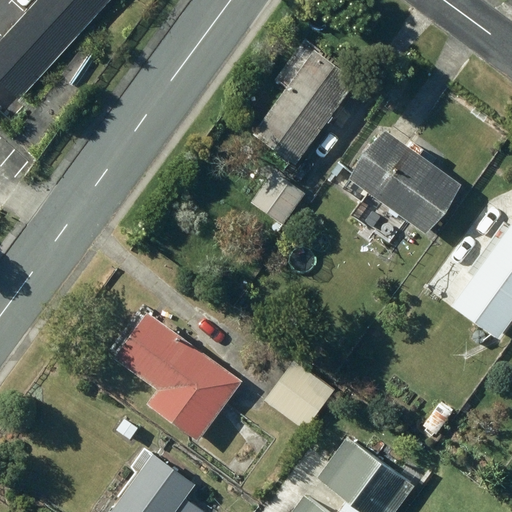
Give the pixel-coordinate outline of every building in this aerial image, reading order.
[(0,0),(0,83),(18,99),(107,0),(35,0),(0,39),(0,0)] [(307,48),(249,135),(292,164),(350,77),(307,48)] [(415,154),(419,149),(408,141),(404,148),(375,129),(342,178),(424,233),(457,182),(415,154)] [(249,202),(282,225),(304,194),(270,171),(249,202)] [(480,259),(447,304),(494,339),(511,314),(511,226),(507,222),(504,226),(497,221),(473,254),(480,259)] [(110,359),(154,390),(143,405),(196,443),(238,382),(142,314),(110,359)] [(291,361),(264,400),(305,428),(332,389),(291,361)] [(114,430),(128,439),(135,428),(121,419),(114,430)] [(221,428),(214,439),(225,447),(233,435),(221,428)] [(342,502),(339,506),(347,511),(391,511),(410,487),(343,436),(311,479),(342,502)] [(198,496),(195,493),(198,489),(150,454),(108,511),(202,511),(192,504),(198,496)] [(347,511),(339,506),(334,511),(322,511),(301,496),(289,511),(347,511)]
